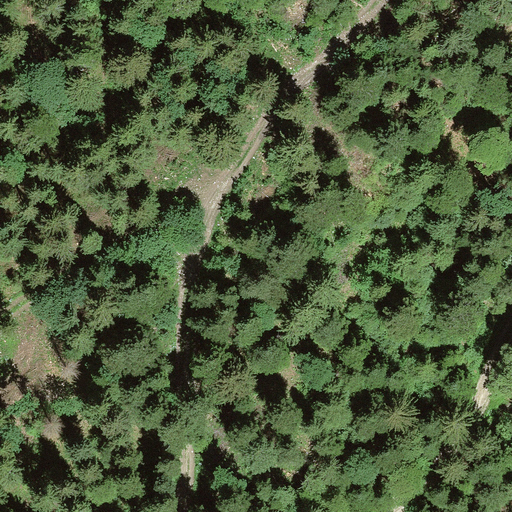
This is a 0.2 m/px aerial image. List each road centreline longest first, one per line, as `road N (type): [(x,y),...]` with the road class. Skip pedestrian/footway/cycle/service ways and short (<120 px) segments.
road 1 (track): [(140,511),(158,397),(163,232),(299,17),(318,0)]
road 2 (track): [(391,511),(417,484),(511,323)]
